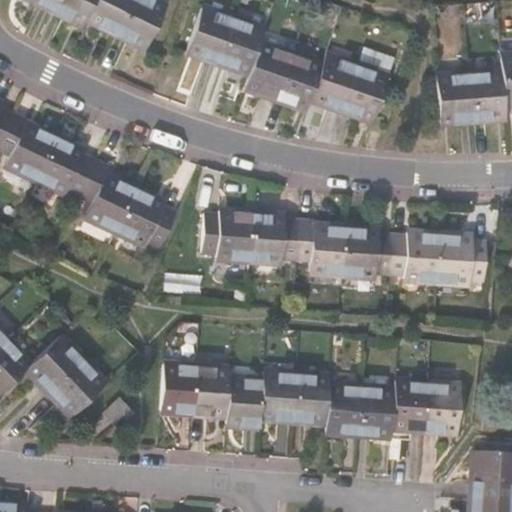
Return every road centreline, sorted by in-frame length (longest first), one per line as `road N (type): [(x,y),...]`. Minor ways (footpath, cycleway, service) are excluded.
road 1 (residential): [(511,175),(373,169),(192,134),(0,42)]
road 2 (residential): [(258,493),(0,472)]
road 3 (residential): [(392,506),(258,493)]
